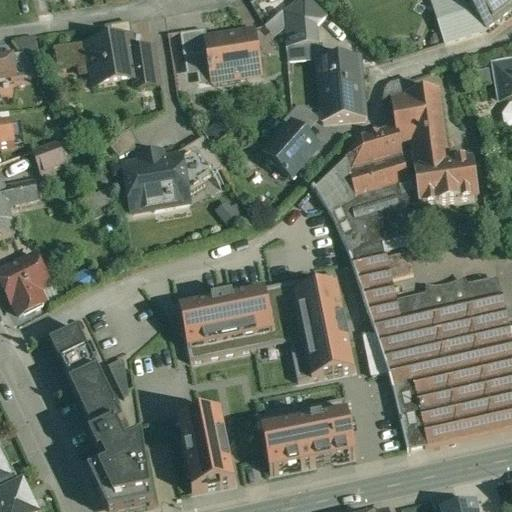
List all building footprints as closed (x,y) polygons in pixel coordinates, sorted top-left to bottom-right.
[(327,18),(307,0),(300,0),(283,15),(286,49),(317,47),(315,30),(327,18)] [(511,0),(461,0),(465,4),(485,30),(488,31),(511,11),(511,0)] [(465,4),(436,13),(445,44),(485,30),(465,4)] [(131,28),(115,29),(116,41),(132,40),(131,28)] [(205,32),(180,36),(183,62),(208,58),(205,40),(207,40),(205,32)] [(207,40),(205,40),(208,58),(210,71),(207,71),(208,78),(211,78),(212,86),(261,79),(253,33),(207,40)] [(130,41),(89,48),(93,73),(92,73),(94,90),(135,83),(137,83),(132,55),(130,41)] [(153,51),(132,55),(137,83),(135,83),(137,91),(161,87),(157,58),(155,59),(153,51)] [(23,57),(8,59),(11,83),(38,79),(23,57)] [(8,59),(0,59),(0,84),(11,83),(8,59)] [(359,62),(319,66),(324,125),(364,121),(359,62)] [(511,62),(492,66),(499,104),(511,101),(511,62)] [(410,80),(390,86),(386,91),(384,99),(385,104),(392,102),(411,97),(410,80)] [(397,129),(361,139),(344,162),(344,161),(310,193),(313,196),(315,194),(321,203),(332,220),(404,210),(421,208),(421,209),(476,200),(471,163),(450,166),(439,92),(411,97),(392,102),(397,129)] [(11,126),(0,127),(0,150),(14,148),(11,126)] [(292,129),(265,159),(285,177),(284,178),(288,181),(289,180),(291,182),(318,151),(292,129)] [(131,133),(114,142),(124,159),(140,150),(131,133)] [(203,141),(179,156),(179,160),(181,160),(188,199),(205,189),(202,184),(222,172),(203,141)] [(124,159),(114,142),(107,146),(113,154),(120,162),(124,159)] [(57,146),(32,155),(41,179),(65,169),(57,146)] [(161,160),(142,163),(142,166),(124,169),(132,217),(154,213),(153,208),(188,202),(188,199),(181,160),(179,160),(162,163),(161,160)] [(4,189),(0,190),(0,243),(14,240),(9,210),(39,204),(34,184),(5,190),(4,189)] [(230,229),(245,218),(234,203),(219,214),(230,229)] [(404,210),(332,220),(348,256),(353,273),(389,269),(383,247),(413,238),(404,210)] [(35,258),(0,275),(0,284),(11,307),(13,306),(18,318),(30,312),(35,314),(42,311),(44,305),(38,294),(49,288),(35,258)] [(92,269),(72,279),(80,294),(100,284),(92,269)] [(389,269),(353,273),(375,334),(364,337),(372,379),(388,376),(408,453),(511,430),(511,341),(509,330),(502,298),(501,298),(498,282),(467,290),(464,283),(456,288),(452,289),(446,291),(441,292),(436,292),(428,292),(427,299),(397,307),(389,269)] [(335,277),(265,291),(274,335),(187,352),(190,366),(290,346),(298,385),(311,383),(294,296),(337,288),(335,277)] [(337,288),(294,296),(311,383),(355,374),(337,288)] [(265,291),(179,308),(187,352),(274,335),(265,291)] [(122,426),(77,332),(50,346),(92,440),(89,442),(98,460),(101,459),(107,471),(99,475),(113,506),(151,499),(142,443),(126,450),(118,431),(122,426)] [(344,402),(258,420),(261,434),(347,416),(344,402)] [(347,416),(261,434),(270,477),(356,460),(347,416)] [(234,487),(221,417),(178,426),(192,496),(234,487)] [(0,511),(34,511),(25,492),(22,494),(0,450),(0,511)]
